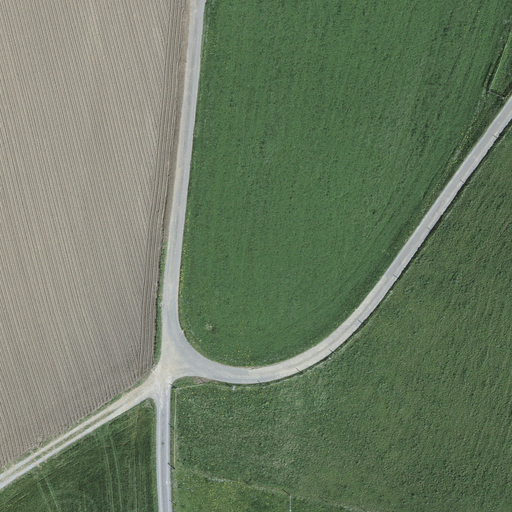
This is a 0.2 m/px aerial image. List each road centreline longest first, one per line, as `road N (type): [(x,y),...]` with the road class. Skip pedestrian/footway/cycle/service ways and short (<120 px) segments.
road 1 (track): [(511,102),(360,314),(311,358),(281,372),(225,377),(186,361),(165,315)]
road 2 (track): [(159,390),(195,0)]
road 3 (track): [(0,486),(159,390)]
road 4 (track): [(164,511),(159,390)]
